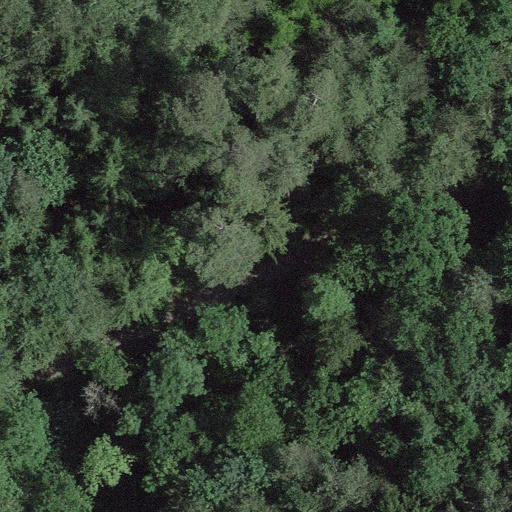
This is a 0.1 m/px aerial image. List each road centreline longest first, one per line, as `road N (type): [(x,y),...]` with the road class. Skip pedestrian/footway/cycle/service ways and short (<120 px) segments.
road 1 (track): [(511,168),(0,384)]
road 2 (track): [(0,321),(184,141),(411,0)]
